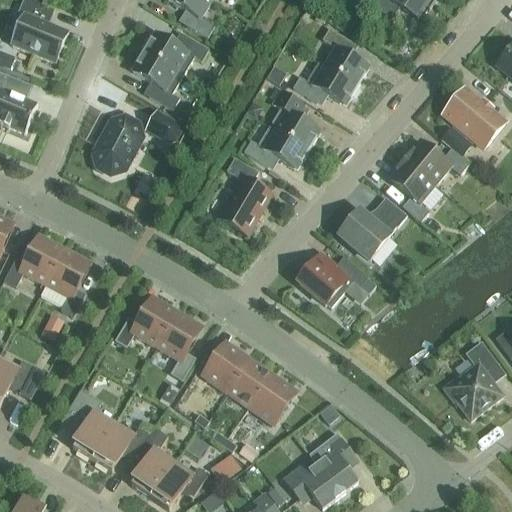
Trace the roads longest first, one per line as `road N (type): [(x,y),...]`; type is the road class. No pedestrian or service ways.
road 1 (residential): [(232,312),(503,0)]
road 2 (residential): [(451,482),(365,407),(232,312)]
road 3 (residential): [(232,312),(32,202)]
road 4 (residential): [(32,202),(116,0)]
road 5 (residential): [(109,511),(0,447)]
